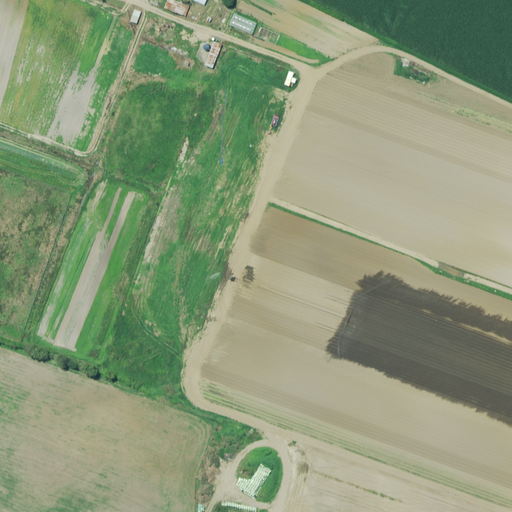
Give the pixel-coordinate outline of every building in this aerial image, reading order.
[(184,7),(185,4),(174,0),(169,0),(166,9),(187,16),(190,9),(184,7)] [(143,12),(137,10),(133,22),(140,24),(143,12)] [(255,28),(258,23),(237,14),(235,19),(232,25),(252,35),(255,28)] [(225,43),(217,40),(208,66),(215,69),(225,43)] [(430,75),(412,67),(408,76),(425,85),(430,75)]
